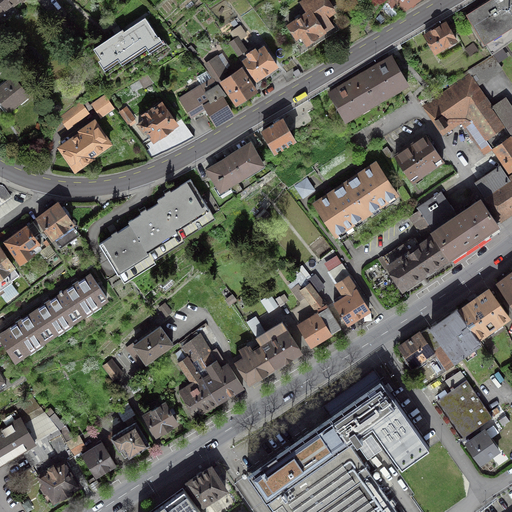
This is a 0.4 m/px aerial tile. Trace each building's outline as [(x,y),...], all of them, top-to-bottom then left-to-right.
[(0,0),(0,14),(19,0),(0,0)] [(308,12),(288,25),(296,37),(301,34),(307,43),(317,37),(317,36),(333,25),(326,15),(332,11),(324,0),(312,0),(304,5),(308,12)] [(398,0),(405,9),(418,0),(398,0)] [(511,0),(494,0),(468,17),(492,55),(511,41),(511,0)] [(123,29),(94,48),(111,74),(123,66),(126,70),(151,54),(153,58),(166,49),(145,18),(124,31),(123,29)] [(446,22),(425,35),(435,52),(456,39),(446,22)] [(246,50),(238,37),(230,42),(239,55),(246,50)] [(244,60),(257,79),(277,66),(264,47),(257,52),(255,49),(248,54),(250,57),(244,60)] [(477,84),(502,67),(493,54),(492,55),(468,70),(477,84)] [(392,56),(330,93),(345,119),(408,82),(392,56)] [(217,58),(206,65),(222,88),(225,86),(237,103),(256,90),(241,69),(225,80),(220,73),(225,70),(217,58)] [(297,67),(284,74),(288,81),(301,73),(297,67)] [(510,169),(511,167),(511,140),(511,139),(511,138),(511,137),(491,109),(493,107),(477,84),(468,70),(448,83),(452,89),(426,106),(441,128),(468,110),(473,117),(463,125),(471,136),(470,136),(472,140),(474,139),(483,152),(493,145),(510,169)] [(14,77),(0,87),(0,100),(7,109),(16,102),(18,104),(29,95),(14,77)] [(171,106),(184,123),(192,118),(191,116),(205,107),(215,123),(232,112),(223,97),(226,95),(214,79),(181,99),(181,100),(171,106)] [(105,96),(93,104),(101,116),(114,108),(105,96)] [(511,107),(506,99),(493,107),(511,135),(511,107)] [(64,116),(61,119),(68,128),(88,113),(81,103),(64,116)] [(147,117),(138,123),(144,131),(147,129),(154,139),(176,123),(162,104),(153,110),(152,109),(144,114),(147,117)] [(126,108),(120,112),(128,123),(134,118),(126,108)] [(283,119),(263,130),(274,150),(294,139),(283,119)] [(82,132),(60,147),(75,169),(92,157),(91,156),(97,152),(110,143),(95,121),(81,131),(82,132)] [(408,147),(396,155),(413,180),(443,160),(426,135),(413,144),(414,145),(409,148),(408,147)] [(226,158),(208,169),(221,189),(244,175),(243,174),(261,163),(250,145),(232,156),(232,155),(231,155),(230,154),(225,157),(226,158)] [(346,183),(366,214),(397,194),(376,163),(346,183)] [(511,178),(510,180),(500,166),(476,182),(485,196),(485,197),(500,219),(511,210),(511,178)] [(116,233),(100,243),(125,282),(155,263),(154,260),(184,241),(183,239),(215,218),(190,179),(170,192),(158,199),(160,202),(145,211),(129,221),(131,224),(116,233)] [(0,183),(0,182),(0,206),(11,198),(0,183)] [(305,187),(301,182),(295,186),(303,197),(314,190),(310,184),(305,187)] [(366,214),(346,183),(315,203),(336,234),(366,214)] [(418,207),(419,209),(431,227),(429,228),(434,236),(449,257),(498,224),(481,199),(462,211),(461,209),(455,213),(441,191),(418,207)] [(57,204),(36,220),(59,249),(80,233),(57,204)] [(431,227),(419,209),(409,217),(427,241),(434,236),(429,228),(431,227)] [(29,225),(6,242),(25,267),(37,257),(33,252),(44,244),(29,225)] [(403,288),(449,257),(434,236),(427,241),(418,246),(412,238),(385,256),(391,265),(389,266),(403,288)] [(0,245),(0,299),(1,299),(0,297),(0,295),(24,276),(0,245)] [(511,271),(497,283),(511,303),(511,271)] [(91,274),(0,334),(0,335),(16,359),(107,297),(91,274)] [(165,291),(175,282),(170,276),(160,285),(165,291)] [(348,277),(338,283),(345,296),(349,294),(350,296),(337,305),(348,323),(369,309),(348,277)] [(325,303),(310,284),(303,289),(298,283),(292,289),(301,300),(307,295),(317,309),(325,303)] [(489,289),(458,310),(478,337),(509,316),(489,289)] [(270,294),(261,300),(269,312),(278,306),(270,294)] [(478,337),(458,310),(457,308),(431,326),(455,359),(481,341),(478,337)] [(313,319),(300,327),(311,345),(341,327),(330,309),(322,313),(320,310),(314,314),(315,314),(311,316),(313,319)] [(257,337),(265,332),(255,317),(247,322),(257,337)] [(262,346),(275,366),(301,351),(282,322),(265,332),(257,337),(256,338),(262,346)] [(134,342),(130,345),(137,355),(140,352),(146,361),(173,343),(160,326),(135,344),(134,342)] [(444,353),(429,332),(406,347),(422,369),(444,353)] [(201,376),(217,402),(243,386),(230,366),(223,370),(200,335),(182,348),(188,356),(201,375),(201,376)] [(249,383),(275,366),(262,346),(253,352),(250,346),(247,347),(246,346),(240,349),(245,357),(236,362),(249,383)] [(179,392),(193,416),(217,402),(201,376),(201,375),(188,356),(179,362),(193,382),(181,389),(182,390),(179,392)] [(452,370),(443,357),(420,373),(429,386),(452,370)] [(114,361),(105,367),(115,381),(124,374),(114,361)] [(328,414),(247,472),(275,511),(397,511),(348,442),(354,438),(357,442),(363,438),(360,434),(372,425),(402,467),(429,447),(373,369),(322,405),(328,414)] [(141,382),(131,387),(135,395),(145,389),(141,382)] [(498,420),(471,382),(443,402),(470,440),(498,420)] [(128,402),(116,410),(124,421),(135,414),(128,402)] [(153,410),(145,414),(157,434),(163,430),(165,433),(172,430),(170,426),(176,422),(165,403),(159,406),(159,405),(152,409),(153,410)] [(0,462),(23,449),(35,442),(25,425),(16,410),(0,418),(0,462)] [(33,465),(43,482),(42,486),(45,491),(49,492),(54,500),(80,485),(65,461),(74,456),(73,454),(67,443),(59,429),(46,413),(25,425),(35,442),(23,449),(33,466),(33,465)] [(149,443),(136,422),(112,436),(125,457),(129,454),(129,455),(136,451),(136,452),(143,448),(142,447),(149,443)] [(494,429),(472,444),(486,465),(508,450),(494,429)] [(67,443),(73,454),(82,449),(80,444),(82,443),(79,436),(67,443)] [(102,442),(83,454),(96,475),(115,464),(102,442)] [(464,470),(454,455),(432,469),(434,474),(424,480),(437,500),(462,485),(456,476),(464,470)] [(225,488),(211,466),(188,481),(202,503),(225,488)] [(200,511),(184,489),(152,511),(200,511)]
